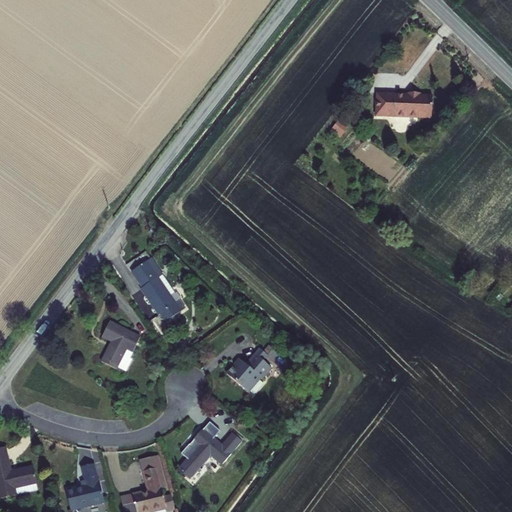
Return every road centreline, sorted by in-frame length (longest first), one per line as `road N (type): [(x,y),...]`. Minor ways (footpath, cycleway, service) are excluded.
road 1 (tertiary): [(297,0),(0,393)]
road 2 (residential): [(0,402),(53,427),(103,438),(144,435),(188,388)]
